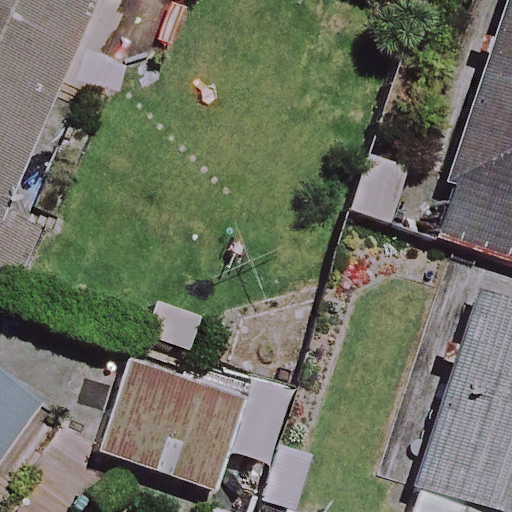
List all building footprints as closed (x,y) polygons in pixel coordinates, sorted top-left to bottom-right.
[(169,0),(0,0),(0,297),(9,301),(36,239),(0,223),(0,217),(81,29),(145,57),(169,0)] [(511,0),(504,0),(419,227),(511,262),(511,0)] [(456,507),(454,511),(511,511),(511,302),(468,288),(403,490),(456,507)] [(235,403),(126,370),(97,464),(206,497),(235,403)] [(0,468),(30,426),(0,404),(0,468)]
